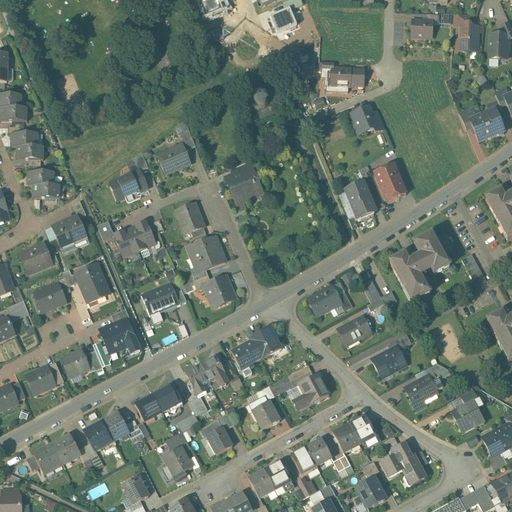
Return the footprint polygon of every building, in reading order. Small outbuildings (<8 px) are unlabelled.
[(215,14),(209,0),(203,0),(198,2),(198,3),(205,19),(215,14)] [(222,0),(209,0),(215,14),(226,10),(222,0)] [(293,9),(294,11),(302,7),(299,0),(295,0),(283,5),(285,12),(293,9)] [(294,11),(293,9),(285,12),(270,19),(277,36),(296,28),(291,17),(296,15),(294,11)] [(439,16),(422,16),(422,22),(432,23),(439,24),(439,16)] [(469,17),(453,17),(453,29),(459,29),(459,28),(471,29),(468,26),(469,17)] [(422,22),(412,22),(411,40),(431,41),(432,23),(422,22)] [(511,32),(508,25),(500,28),(503,37),(507,37),(507,41),(508,41),(511,39),(511,32)] [(471,29),(459,28),(459,29),(458,51),(460,53),(469,54),(471,51),(471,48),(475,45),(477,45),(477,35),(483,35),(483,29),(471,29)] [(503,37),(489,36),(488,60),(506,60),(507,41),(507,37),(503,37)] [(333,65),(319,64),(319,73),(328,73),(332,74),(332,71),(333,71),(333,65)] [(333,71),(332,71),(332,74),(331,89),(350,89),(350,88),(351,72),(351,71),(333,71)] [(364,73),(351,72),(350,88),(363,89),(364,73)] [(71,110),(86,102),(73,74),(58,81),(71,110)] [(276,82),(265,79),(243,85),(235,92),(232,100),(234,115),(245,130),(287,116),(288,105),(283,91),(276,82)] [(506,90),(494,95),(497,102),(500,109),(506,106),(503,100),(505,99),(502,92),(506,91),(506,90)] [(4,96),(0,96),(0,109),(27,110),(21,110),(21,97),(4,96)] [(511,96),(505,99),(503,100),(506,106),(511,120),(511,96)] [(497,102),(488,106),(491,113),(494,112),(497,117),(503,115),(500,109),(497,102)] [(27,110),(0,109),(1,110),(0,123),(12,123),(24,123),(26,123),(27,110)] [(368,109),(351,116),(356,126),(354,127),(356,133),(363,130),(365,134),(373,131),(376,129),(371,116),(368,109)] [(467,112),(459,115),(466,132),(472,129),(469,123),(471,122),(467,112)] [(497,117),(494,112),(491,113),(482,117),(491,139),(504,134),(497,117)] [(377,113),(371,116),(376,129),(373,131),(375,134),(384,130),(377,113)] [(482,117),(471,122),(469,123),(472,129),(478,144),(491,139),(482,117)] [(195,148),(189,134),(183,136),(189,151),(195,148)] [(20,135),(12,135),(11,148),(43,149),(37,148),(38,136),(20,135)] [(182,147),(157,157),(165,177),(176,172),(175,170),(190,164),(182,147)] [(43,149),(11,148),(17,148),(17,161),(28,162),(40,162),(43,162),(43,149)] [(141,154),(133,160),(138,173),(140,173),(148,169),(141,154)] [(246,165),(234,170),(236,175),(237,175),(248,171),(246,165)] [(393,167),(373,176),(374,176),(386,204),(385,204),(386,205),(405,197),(393,167)] [(367,179),(363,170),(358,172),(362,181),(367,179)] [(248,171),(237,175),(236,175),(225,180),(237,207),(249,202),(248,200),(262,195),(258,185),(255,186),(248,171)] [(36,174),(28,173),(28,174),(27,187),(59,187),(53,187),(54,174),(36,174)] [(138,173),(109,186),(117,203),(147,190),(140,173),(138,173)] [(511,180),(509,182),(511,187),(511,190),(503,196),(501,193),(485,201),(507,242),(511,239),(511,180)] [(360,185),(347,190),(348,192),(345,193),(351,207),(369,200),(368,199),(368,200),(366,196),(367,196),(363,186),(360,187),(360,185)] [(59,187),(27,187),(33,187),(33,200),(44,200),(57,200),(59,201),(59,187)] [(369,200),(351,207),(357,222),(360,221),(361,223),(373,217),(373,215),(375,214),(371,204),(370,205),(368,201),(369,201),(369,200)] [(80,203),(69,208),(71,215),(83,210),(80,203)] [(194,205),(175,213),(185,237),(191,235),(203,230),(204,229),(194,205)] [(78,218),(65,223),(73,244),(86,238),(78,218)] [(353,219),(348,221),(352,232),(358,229),(353,219)] [(164,233),(159,222),(154,224),(158,235),(164,233)] [(65,223),(52,229),(57,240),(60,249),(61,249),(73,244),(65,223)] [(114,237),(108,223),(97,227),(104,244),(115,239),(114,237)] [(145,224),(134,229),(135,230),(130,232),(139,253),(154,246),(145,224)] [(203,230),(191,235),(193,240),(205,236),(203,230)] [(126,234),(125,233),(114,237),(115,239),(123,259),(139,253),(130,232),(126,234)] [(449,269),(432,236),(413,246),(417,254),(406,259),(405,257),(389,265),(411,306),(430,296),(419,276),(429,270),(433,277),(449,269)] [(215,238),(187,249),(196,272),(201,270),(203,273),(205,272),(225,264),(215,238)] [(57,240),(49,243),(51,248),(54,255),(62,252),(61,249),(60,249),(57,240)] [(44,251),(42,246),(35,249),(20,256),(25,269),(34,266),(35,268),(49,262),(44,251)] [(51,248),(44,251),(49,262),(51,267),(58,264),(54,255),(51,248)] [(485,282),(471,256),(461,261),(475,288),(485,282)] [(97,266),(74,276),(78,284),(86,303),(109,294),(97,266)] [(3,267),(0,267),(0,295),(11,291),(12,291),(12,290),(3,267)] [(169,283),(177,280),(173,270),(165,273),(169,283)] [(196,272),(191,274),(194,283),(207,277),(205,272),(203,273),(201,270),(196,272)] [(71,277),(69,271),(62,274),(64,279),(68,289),(75,286),(78,284),(74,276),(71,277)] [(350,272),(341,277),(346,285),(355,280),(350,272)] [(366,273),(356,279),(361,288),(371,283),(371,282),(366,273)] [(225,278),(210,284),(208,277),(207,277),(194,283),(193,283),(195,291),(203,288),(212,310),(235,301),(225,278)] [(64,279),(55,283),(57,286),(58,286),(62,297),(70,293),(68,289),(64,279)] [(186,304),(177,283),(170,286),(179,307),(186,304)] [(371,283),(361,288),(370,305),(380,299),(371,283)] [(57,286),(34,296),(42,314),(58,307),(60,302),(58,299),(62,297),(58,286),(57,286)] [(170,286),(141,298),(149,317),(160,313),(159,312),(177,305),(178,307),(179,307),(170,286)] [(23,302),(18,288),(12,290),(12,291),(11,291),(17,305),(23,302)] [(331,288),(321,293),(322,294),(307,301),(308,301),(307,301),(316,318),(340,305),(337,298),(331,288)] [(396,303),(391,293),(380,299),(381,300),(384,306),(386,309),(396,303)] [(344,294),(337,298),(340,305),(344,313),(352,309),(344,294)] [(370,305),(367,307),(370,314),(384,306),(381,300),(370,305)] [(17,305),(6,310),(10,318),(26,310),(23,302),(17,305)] [(502,315),(486,323),(508,364),(511,361),(511,303),(511,304),(511,306),(511,312),(504,318),(502,315)] [(10,318),(6,320),(9,325),(29,316),(26,310),(10,318)] [(125,311),(111,317),(115,327),(121,325),(121,326),(130,322),(125,311)] [(371,334),(362,318),(337,332),(344,346),(357,339),(359,341),(371,334)] [(6,319),(0,321),(0,342),(14,336),(9,325),(6,320),(6,319)] [(115,327),(100,334),(108,354),(127,347),(126,344),(128,343),(124,333),(121,326),(121,325),(115,327)] [(183,337),(188,336),(185,326),(180,327),(183,337)] [(140,353),(130,330),(124,333),(128,343),(126,344),(127,347),(131,356),(140,353)] [(248,346),(231,355),(243,376),(245,380),(251,376),(249,372),(253,369),(251,367),(281,351),(269,330),(249,341),(246,343),(248,346)] [(28,343),(37,338),(34,333),(25,338),(28,343)] [(406,336),(386,347),(389,352),(396,348),(398,351),(411,345),(406,336)] [(389,352),(385,354),(386,355),(371,362),(381,380),(406,367),(398,351),(396,348),(389,352)] [(78,353),(72,355),(73,357),(63,361),(70,379),(89,371),(85,360),(82,353),(79,354),(78,353)] [(96,355),(85,360),(89,371),(94,369),(95,372),(102,369),(96,355)] [(215,360),(200,368),(208,383),(216,379),(217,381),(215,382),(218,387),(221,388),(226,386),(227,383),(223,376),(224,376),(215,360)] [(236,377),(228,361),(222,364),(230,380),(236,377)] [(63,384),(55,365),(47,368),(55,387),(63,384)] [(447,372),(437,365),(424,372),(427,377),(428,378),(433,375),(435,380),(441,377),(442,380),(450,376),(447,372)] [(237,366),(232,369),(238,379),(243,376),(237,366)] [(308,367),(287,378),(291,384),(311,374),(308,367)] [(47,368),(26,377),(34,396),(55,388),(55,387),(47,368)] [(200,368),(185,376),(194,392),(201,388),(201,387),(202,387),(208,383),(200,368)] [(317,377),(299,387),(304,398),(305,398),(307,397),(311,406),(309,407),(310,407),(328,397),(317,377)] [(427,378),(414,385),(414,384),(404,390),(416,413),(426,407),(423,402),(437,395),(428,378),(427,377),(427,378)] [(287,378),(268,388),(273,398),(292,387),(291,384),(287,378)] [(19,384),(10,388),(17,403),(25,400),(19,384)] [(10,387),(0,391),(0,412),(18,405),(17,403),(10,388),(10,387)] [(172,387),(152,397),(161,415),(168,411),(169,414),(182,407),(172,387)] [(201,388),(194,392),(196,397),(197,396),(198,398),(206,394),(202,387),(201,387),(201,388)] [(273,398),(268,388),(256,395),(259,400),(264,397),(268,403),(274,399),(273,398)] [(152,397),(135,406),(144,424),(145,423),(144,422),(153,417),(154,419),(161,415),(152,397)] [(259,400),(248,406),(252,414),(269,405),(268,403),(264,397),(259,400)] [(305,398),(304,398),(292,404),(297,414),(310,407),(309,407),(311,406),(307,397),(305,398)] [(200,399),(188,405),(193,413),(195,418),(207,412),(200,399)] [(472,403),(451,414),(459,430),(472,423),(475,429),(483,424),(472,403)] [(269,405),(252,414),(262,433),(279,423),(269,404),(269,405)] [(193,413),(187,417),(193,428),(199,425),(195,418),(193,413)] [(118,416),(103,424),(114,443),(129,435),(118,416)] [(228,417),(222,420),(227,429),(228,430),(234,427),(228,417)] [(364,418),(348,427),(359,446),(375,438),(364,418)] [(222,420),(199,432),(204,440),(207,439),(207,438),(222,430),(222,431),(227,429),(222,420)] [(137,427),(134,422),(128,425),(137,442),(143,439),(137,427)] [(103,424),(84,434),(95,454),(114,443),(103,424)] [(148,436),(142,424),(137,427),(143,439),(148,436)] [(509,425),(481,440),(491,458),(488,459),(488,462),(490,466),(503,459),(500,454),(509,449),(511,454),(511,453),(511,429),(510,425),(509,425)] [(348,427),(333,435),(343,455),(359,446),(348,427)] [(222,430),(207,438),(207,439),(216,456),(217,457),(232,449),(222,431),(222,430)] [(69,438),(52,447),(62,467),(63,466),(62,464),(68,460),(70,463),(80,457),(69,438)] [(393,439),(383,444),(388,455),(399,449),(393,439)] [(185,440),(177,444),(180,450),(181,450),(183,454),(190,450),(185,440)] [(321,441),(306,449),(316,468),(331,460),(321,441)] [(52,447),(33,457),(40,469),(44,477),(62,467),(52,447)] [(399,449),(388,455),(391,460),(381,466),(388,479),(402,472),(398,466),(410,459),(404,447),(399,449)] [(306,449),(291,458),(301,476),(302,476),(300,474),(314,466),(316,468),(306,449)] [(180,450),(163,460),(168,469),(169,468),(174,478),(173,479),(174,480),(192,470),(191,470),(183,454),(181,450),(180,450)] [(421,453),(413,457),(413,458),(418,466),(421,468),(427,465),(421,453)] [(97,456),(91,460),(97,471),(103,467),(97,456)] [(34,457),(26,461),(32,473),(40,469),(34,457)] [(350,467),(345,457),(339,460),(344,470),(350,467)] [(410,459),(398,466),(402,472),(406,479),(407,478),(412,486),(410,487),(410,488),(425,480),(418,466),(413,458),(410,459)] [(490,466),(493,473),(506,465),(503,459),(490,466)] [(91,460),(83,464),(90,475),(97,471),(91,460)] [(339,460),(332,464),(338,473),(344,470),(339,460)] [(291,472),(285,461),(280,464),(286,474),(291,472)] [(373,463),(362,469),(367,480),(379,474),(373,463)] [(280,464),(264,472),(274,492),(283,487),(286,493),(293,489),(286,474),(280,464)] [(264,472),(248,481),(258,500),(274,492),(264,472)] [(511,475),(495,484),(494,483),(483,489),(489,499),(492,505),(511,494),(511,475)] [(138,479),(123,487),(129,499),(131,498),(134,505),(132,506),(132,507),(148,499),(138,479)] [(312,496),(303,480),(297,483),(306,499),(312,496)] [(374,481),(355,490),(363,504),(367,511),(368,511),(385,501),(374,481)] [(106,482),(89,491),(93,499),(110,491),(106,482)] [(329,487),(316,494),(317,497),(321,495),(325,502),(334,497),(335,499),(335,498),(329,487)] [(483,489),(478,492),(484,502),(489,499),(483,489)] [(15,491),(1,492),(1,500),(19,499),(19,493),(15,491)] [(484,502),(478,492),(473,495),(478,505),(484,502)] [(250,511),(242,495),(226,504),(229,511),(250,511)] [(358,495),(348,500),(353,509),(363,504),(358,495)] [(473,495),(466,498),(472,509),(478,506),(477,506),(478,505),(473,495)] [(317,497),(302,505),(305,511),(311,511),(323,505),(317,497)] [(1,500),(0,499),(0,511),(20,511),(20,499),(1,500)] [(478,505),(477,506),(478,506),(481,511),(492,505),(489,499),(484,502),(478,505)] [(464,511),(458,501),(443,509),(444,511),(464,511)] [(186,502),(169,511),(170,511),(169,511),(191,511),(186,502)] [(323,505),(311,511),(332,511),(332,510),(328,502),(323,505)]
